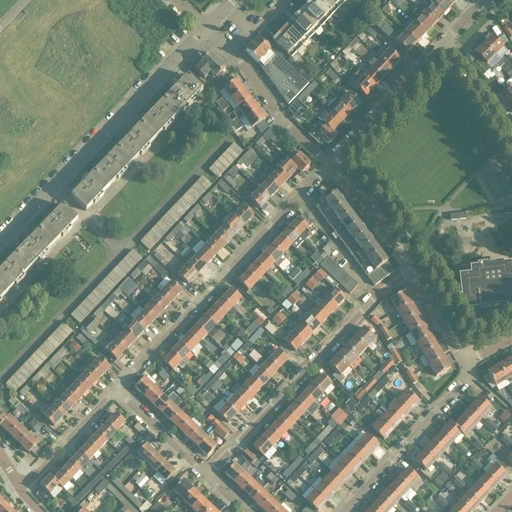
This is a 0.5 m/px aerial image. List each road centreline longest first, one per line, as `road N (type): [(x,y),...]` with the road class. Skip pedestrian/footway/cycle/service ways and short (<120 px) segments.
road 1 (residential): [(114,389),(327,162)]
road 2 (tertiary): [(0,240),(204,26)]
road 3 (residential): [(201,473),(409,271)]
road 4 (residential): [(343,511),(465,378),(468,365)]
road 5 (residential): [(327,162),(440,38)]
road 6 (residential): [(327,162),(227,52)]
road 7 (residential): [(409,271),(374,213),(327,162)]
road 8 (residential): [(19,487),(114,389)]
road 9 (residential): [(440,38),(511,136)]
road 10 (residential): [(201,473),(114,389)]
